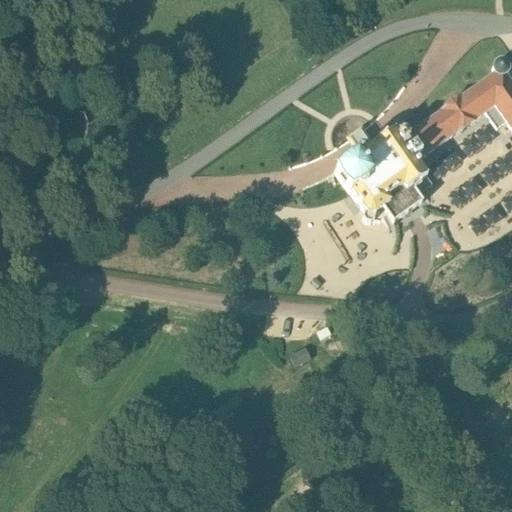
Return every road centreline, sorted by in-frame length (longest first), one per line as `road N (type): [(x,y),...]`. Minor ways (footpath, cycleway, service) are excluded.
road 1 (unclassified): [(0,249),(156,189),(400,27),(511,23)]
road 2 (track): [(294,511),(317,458),(313,412),(372,359)]
road 3 (track): [(458,511),(372,359)]
